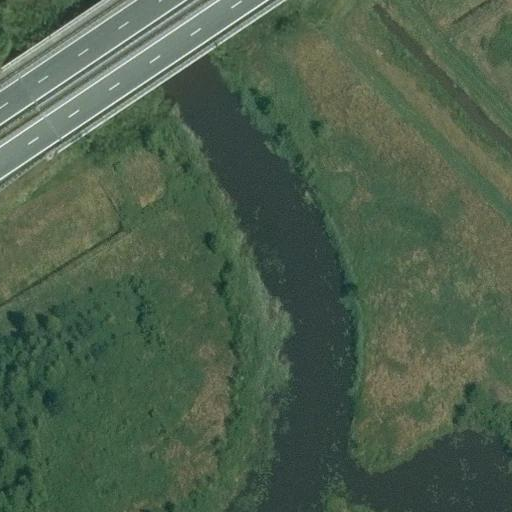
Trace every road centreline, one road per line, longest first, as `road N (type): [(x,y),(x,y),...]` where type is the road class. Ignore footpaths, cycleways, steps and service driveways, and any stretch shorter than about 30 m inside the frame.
road 1 (trunk): [(0,164),(244,0)]
road 2 (trunk): [(162,0),(0,109)]
